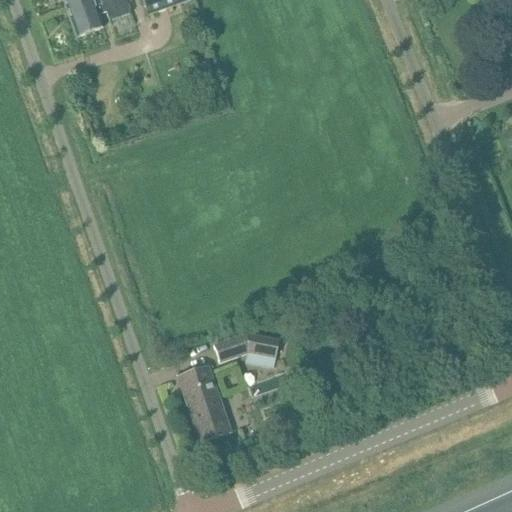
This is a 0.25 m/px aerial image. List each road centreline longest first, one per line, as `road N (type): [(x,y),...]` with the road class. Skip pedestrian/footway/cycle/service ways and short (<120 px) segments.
road 1 (unclassified): [(190,511),(12,0)]
road 2 (unclassified): [(511,318),(387,0)]
road 3 (unclassified): [(212,511),(511,384)]
